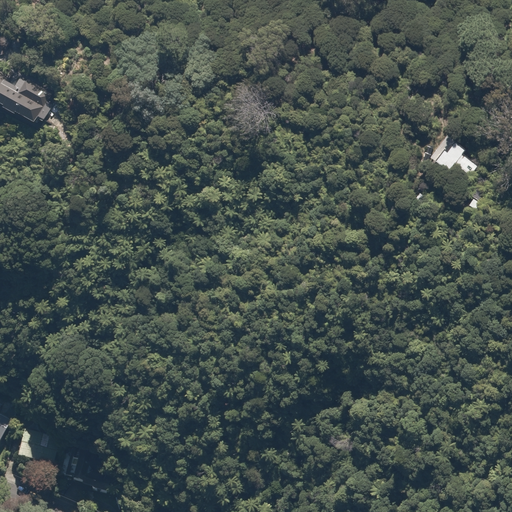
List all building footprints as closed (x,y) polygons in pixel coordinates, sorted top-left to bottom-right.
[(4,77),(2,81),(0,79),(0,104),(32,121),(42,102),(49,89),(15,71),(10,81),(4,77)] [(0,434),(11,415),(0,409),(0,434)] [(51,432),(26,419),(11,448),(36,461),(51,432)] [(68,449),(57,469),(104,495),(115,475),(68,449)] [(204,511),(176,477),(152,496),(164,511),(204,511)]
